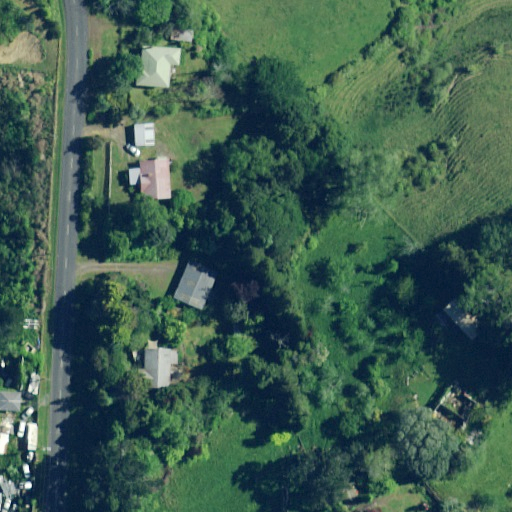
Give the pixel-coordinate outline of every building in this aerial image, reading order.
[(177,49),(140,46),(138,66),(135,66),(134,85),(167,87),(168,67),(175,67),(177,49)] [(152,145),(152,124),(133,124),(133,145),(152,145)] [(167,161),(138,161),(138,169),(127,169),(127,184),(139,184),(139,199),(167,199),(167,161)] [(215,274),(187,263),(173,299),(201,310),(215,274)] [(251,325),(233,326),(233,340),(251,340),(251,325)] [(156,349),(144,348),(143,361),(142,370),(137,370),(136,386),(166,388),(167,364),(175,364),(176,350),(156,349)] [(0,387),(0,411),(10,412),(8,453),(32,454),(33,422),(36,359),(19,359),(18,388),(0,387)] [(472,401),(448,384),(426,415),(455,436),(466,420),(461,416),(472,401)]
